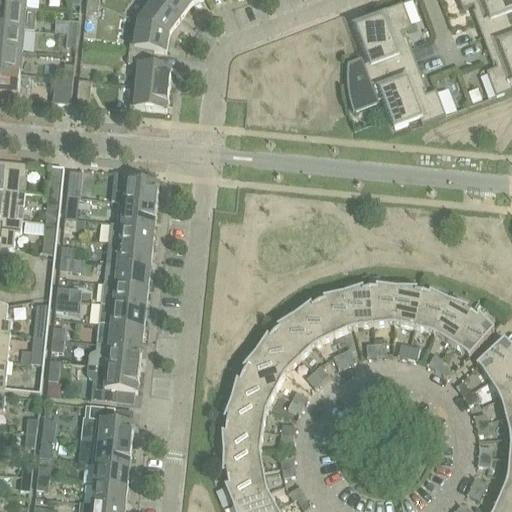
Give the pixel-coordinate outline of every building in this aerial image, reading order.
[(0,0),(0,9),(26,12),(27,0),(0,0)] [(81,0),(71,0),(71,8),(80,9),(81,0)] [(184,0),(150,0),(150,1),(181,23),(192,8),(184,0)] [(208,0),(184,0),(192,8),(208,0)] [(483,41),(509,31),(497,0),(457,0),(463,13),(473,9),(475,13),(473,14),(483,41)] [(511,0),(497,0),(509,31),(511,29),(511,0)] [(134,23),(170,38),(181,23),(150,1),(134,23)] [(99,8),(87,7),(85,18),(97,20),(99,8)] [(390,76),(416,66),(406,40),(404,40),(402,36),(413,32),(403,7),(379,16),(382,22),(371,26),(390,76)] [(0,9),(0,31),(24,34),(26,12),(0,9)] [(134,23),(129,50),(167,56),(170,38),(134,23)] [(67,37),(77,38),(79,25),(69,24),(67,37)] [(395,131),(409,126),(390,76),(371,26),(357,31),(369,63),(363,66),(362,61),(348,67),(347,76),(347,83),(347,88),(348,93),(349,99),(350,104),(351,109),(354,117),(379,107),(378,104),(384,101),(395,131)] [(0,53),(22,55),(24,34),(0,31),(0,53)] [(486,75),(496,100),(511,93),(511,37),(509,31),(483,41),(493,67),(495,66),(497,71),(486,75)] [(77,38),(67,37),(66,51),(76,52),(77,38)] [(167,56),(129,50),(127,67),(134,68),(132,90),(170,93),(171,80),(172,71),(153,69),(154,55),(166,57),(167,56)] [(0,53),(0,75),(20,77),(22,55),(0,53)] [(426,92),(416,66),(390,76),(409,126),(420,122),(422,128),(446,119),(436,94),(426,98),(424,93),(426,92)] [(65,68),(63,81),(73,82),(75,69),(65,68)] [(20,77),(0,75),(0,97),(18,99),(20,77)] [(73,82),(63,81),(55,81),(52,107),(70,109),(72,97),(73,82)] [(79,84),(78,96),(90,98),(91,85),(79,84)] [(170,93),(132,90),(130,112),(167,116),(168,107),(170,93)] [(90,98),(78,96),(76,109),(89,110),(90,98)] [(0,194),(25,197),(25,196),(20,195),(21,182),(27,183),(28,168),(0,165),(0,194)] [(70,175),(68,200),(80,202),(83,177),(70,175)] [(110,205),(120,206),(158,210),(159,196),(159,187),(122,183),(123,177),(113,176),(110,205)] [(0,194),(0,221),(22,224),(23,223),(17,223),(19,210),(24,210),(25,197),(0,194)] [(49,199),(47,211),(60,212),(61,200),(49,199)] [(120,206),(117,227),(155,231),(156,223),(158,210),(120,206)] [(65,222),(77,223),(79,212),(67,210),(65,222)] [(46,222),(59,224),(60,212),(47,211),(46,222)] [(0,221),(0,254),(14,252),(16,237),(21,238),(22,224),(0,221)] [(59,224),(46,222),(45,234),(58,235),(59,224)] [(77,223),(65,222),(64,234),(76,235),(77,223)] [(117,227),(117,229),(111,228),(109,247),(153,252),(155,231),(117,227)] [(109,247),(107,267),(151,272),(153,252),(109,247)] [(62,251),(61,262),(73,263),(74,252),(62,251)] [(61,262),(60,275),(72,276),(73,263),(61,262)] [(148,292),(151,272),(107,267),(106,272),(105,288),(116,289),(148,292)] [(101,308),(114,309),(146,312),(148,292),(116,289),(105,288),(103,287),(101,308)] [(377,293),(371,294),(374,330),(395,328),(397,292),(377,289),(377,293)] [(58,291),(57,303),(69,304),(70,293),(58,291)] [(353,332),(374,330),(371,294),(364,294),(363,291),(344,297),(353,332)] [(418,292),(397,292),(395,328),(415,333),(423,297),(417,296),(418,292)] [(430,299),(423,297),(415,333),(435,338),(449,304),(431,295),(430,299)] [(325,305),(319,308),(334,341),(353,332),(344,297),(324,301),(325,305)] [(57,303),(55,315),(67,316),(69,304),(57,303)] [(452,349),(472,318),(466,314),(468,311),(449,304),(435,338),(452,349)] [(0,336),(11,338),(12,324),(7,324),(8,309),(0,305),(0,336)] [(316,349),(334,341),(319,308),(313,310),(312,307),(295,319),(316,349)] [(146,312),(114,309),(101,308),(99,328),(144,333),(146,312)] [(477,321),(472,318),(452,349),(470,360),(471,359),(471,360),(472,358),(478,352),(479,352),(480,351),(479,350),(485,344),(486,345),(487,343),(486,343),(492,336),(493,337),(494,336),(493,335),(495,333),(480,318),(477,321)] [(280,333),(276,337),(301,364),(316,349),(295,319),(278,330),(280,333)] [(144,333),(99,328),(97,348),(142,353),(144,333)] [(33,344),(46,346),(47,334),(35,332),(33,344)] [(53,332),(52,343),(64,345),(65,333),(53,332)] [(0,336),(0,364),(8,365),(9,352),(4,351),(6,338),(11,338),(0,336)] [(268,339),(257,356),(286,378),(301,364),(276,337),(271,342),(268,339)] [(52,343),(51,356),(63,357),(64,345),(52,343)] [(479,367),(478,368),(490,386),(511,371),(511,349),(505,343),(503,345),(502,343),(501,345),(502,346),(495,352),(494,351),(493,352),(494,353),(488,359),(487,358),(486,359),(486,360),(480,366),(478,367),(479,367)] [(33,344),(32,356),(45,357),(46,346),(33,344)] [(376,348),(377,361),(387,360),(387,359),(385,347),(376,348)] [(142,353),(97,348),(96,355),(91,357),(89,361),(88,369),(140,374),(142,361),(141,361),(142,353)] [(367,361),(367,362),(377,361),(376,348),(366,349),(368,361),(367,361)] [(398,360),(398,361),(408,363),(411,350),(401,348),(399,360),(398,360)] [(411,350),(408,363),(417,366),(418,365),(417,364),(420,353),(411,350)] [(342,357),(348,369),(357,365),(356,364),(351,353),(342,357)] [(45,357),(32,356),(31,368),(44,369),(45,357)] [(247,373),(244,379),(276,396),(286,378),(257,356),(243,372),(247,373)] [(338,372),(339,374),(348,369),(342,357),(333,361),(338,372)] [(436,375),(441,367),(443,364),(435,359),(428,369),(427,370),(436,375)] [(454,376),(453,375),(441,367),(436,375),(447,382),(448,381),(448,380),(452,376),(453,377),(454,376)] [(90,392),(92,392),(91,404),(116,407),(117,395),(137,397),(138,388),(139,388),(140,374),(88,369),(87,378),(89,382),(91,384),(90,392)] [(322,387),(330,380),(329,379),(320,370),(313,377),(322,387)] [(511,371),(490,386),(501,403),(511,398),(511,371)] [(314,392),(315,393),(322,387),(313,377),(306,383),(315,392),(314,392)] [(276,396),(244,379),(241,385),(237,383),(232,404),(267,415),(276,396)] [(456,392),(463,402),(471,397),(463,384),(462,386),(458,391),(458,390),(456,392)] [(471,397),(463,402),(469,411),(470,410),(480,403),(475,395),(471,397)] [(297,396),(292,405),(304,411),(309,402),(308,401),(308,402),(297,396)] [(511,398),(501,403),(506,423),(511,421),(511,398)] [(228,423),(227,430),(264,435),(267,415),(232,404),(225,423),(228,423)] [(300,420),(304,411),(292,405),(288,413),(299,419),(298,419),(300,420)] [(95,446),(132,450),(134,436),(133,436),(134,427),(114,425),(116,413),(91,410),(89,423),(97,423),(95,446)] [(473,421),(476,430),(489,427),(486,418),(475,421),(475,420),(473,421)] [(26,438),(36,439),(38,424),(28,423),(26,438)] [(489,427),(476,430),(478,440),(480,440),(479,439),(491,436),(489,427)] [(283,429),(281,438),(295,440),(296,430),(295,430),(283,429)] [(223,436),(224,456),(260,456),(264,435),(227,430),(226,436),(223,436)] [(36,439),(26,438),(25,451),(35,452),(36,439)] [(293,450),(295,440),(281,438),(280,447),(292,449),(292,450),(293,450)] [(42,440),(41,452),(53,454),(54,441),(42,440)] [(132,450),(95,446),(92,467),(130,471),(130,463),(131,463),(132,450)] [(479,451),(478,461),(492,462),(492,452),(480,451),(479,451)] [(227,476),(228,483),(264,476),(260,456),(224,456),(223,477),(227,476)] [(295,470),(293,460),(292,461),(280,463),(282,473),(295,470)] [(491,471),(492,462),(478,461),(478,471),(479,471),(479,470),(491,471)] [(128,491),(130,471),(92,467),(92,468),(97,469),(95,488),(128,491)] [(22,481),(32,482),(33,469),(23,468),(22,481)] [(39,470),(38,482),(50,483),(51,471),(39,470)] [(295,470),(282,473),(284,482),(296,480),(297,480),(295,470)] [(234,509),(268,496),(264,476),(228,483),(229,489),(226,490),(234,509)] [(32,482),(22,481),(20,494),(30,495),(32,482)] [(483,496),(487,487),(476,482),(475,481),(471,491),(483,496)] [(50,483),(38,482),(36,494),(48,495),(50,483)] [(511,485),(508,484),(500,503),(511,508),(511,485)] [(128,491),(95,488),(93,508),(125,511),(128,491)] [(297,504),(306,499),(301,490),(300,491),(289,497),(294,506),(297,504)] [(471,491),(467,500),(468,500),(479,505),(483,496),(471,491)] [(276,511),(268,496),(234,509),(234,511),(276,511)] [(306,499),(297,504),(302,511),(309,511),(310,511),(312,510),(306,499)] [(511,511),(511,508),(500,503),(495,511),(511,511)]
